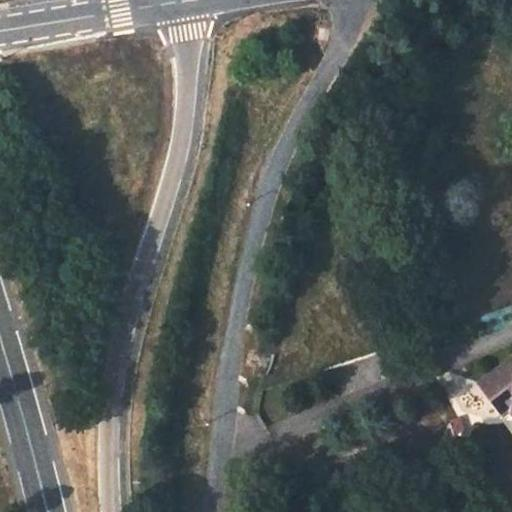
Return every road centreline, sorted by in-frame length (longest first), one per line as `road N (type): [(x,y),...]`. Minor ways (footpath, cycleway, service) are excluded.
road 1 (residential): [(359,0),(275,178),(243,301),(211,511)]
road 2 (primary): [(117,511),(124,346),(183,149),(189,97),(180,2)]
road 3 (unknown): [(220,433),(511,340)]
road 4 (tertiary): [(0,28),(180,2)]
road 5 (primary): [(45,511),(0,344)]
